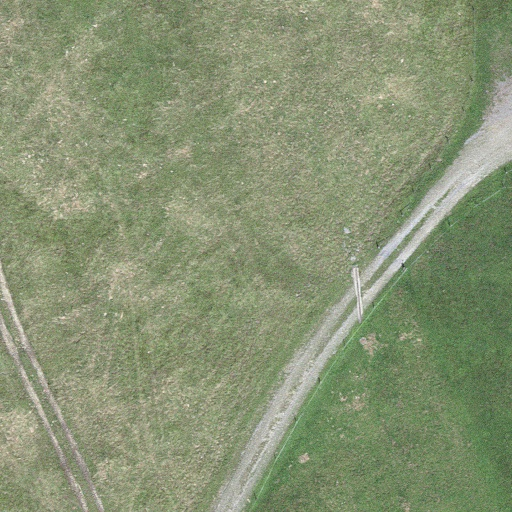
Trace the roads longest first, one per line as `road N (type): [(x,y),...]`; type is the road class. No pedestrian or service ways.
road 1 (track): [(511,131),(484,143),(450,174),(341,298),(208,511)]
road 2 (track): [(0,318),(88,511)]
